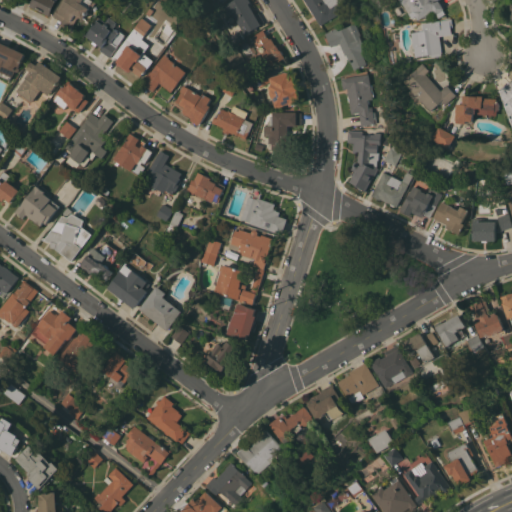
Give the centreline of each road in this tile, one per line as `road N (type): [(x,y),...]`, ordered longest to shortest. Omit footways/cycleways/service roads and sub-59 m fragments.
road 1 (residential): [(482,273),(208,153),(0,15)]
road 2 (residential): [(274,0),(322,97),(325,148),(260,405)]
road 3 (residential): [(482,273),(304,375),(209,449)]
road 4 (residential): [(243,419),(0,234)]
